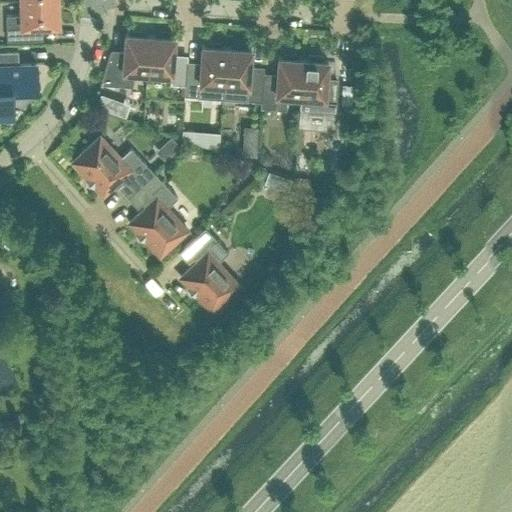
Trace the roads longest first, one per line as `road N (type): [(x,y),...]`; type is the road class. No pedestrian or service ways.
road 1 (unclassified): [(139,511),(511,101)]
road 2 (secondary): [(248,511),(511,232)]
road 3 (residential): [(174,308),(24,141)]
road 4 (residential): [(326,14),(128,0)]
road 5 (residential): [(24,141),(72,77),(91,0)]
